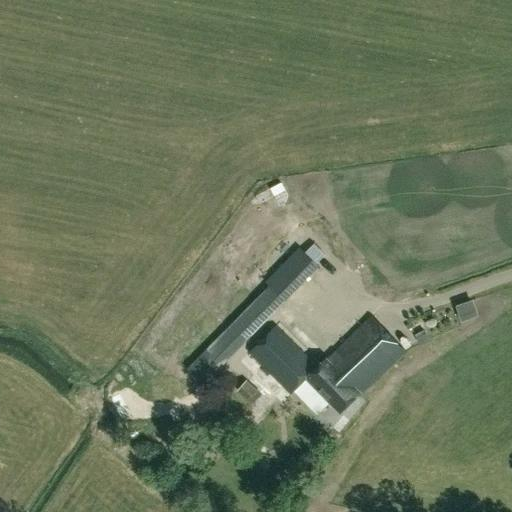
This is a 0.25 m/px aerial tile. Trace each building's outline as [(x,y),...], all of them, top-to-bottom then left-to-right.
[(268,230),(240,258),(252,270),(280,241),(268,230)] [(283,300),(318,265),(301,248),(266,284),(283,300)] [(202,383),(283,300),(266,284),(185,367),(202,383)] [(371,315),(319,366),(308,378),(341,413),(405,350),(371,315)] [(319,366),(277,326),(251,352),(292,394),(308,378),(319,366)] [(261,434),(271,418),(259,409),(248,426),(261,434)] [(338,429),(351,428),(350,415),(337,416),(338,429)]
